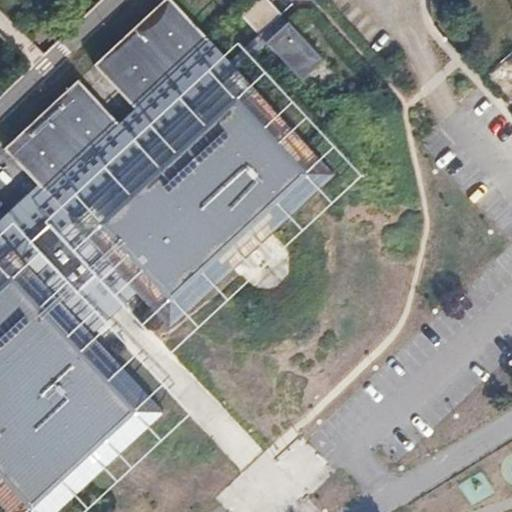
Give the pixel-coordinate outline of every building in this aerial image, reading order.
[(0,468),(41,511),(60,511),(165,414),(93,338),(116,317),(139,295),(171,330),(336,177),(239,75),(241,73),(232,64),(230,66),(168,0),(102,62),(112,76),(106,81),(134,111),(119,124),(91,95),(86,101),(73,89),(62,98),(4,153),(40,190),(0,227),(0,468)] [(202,25),(231,0),(180,0),(181,0),(202,25)] [(260,39),(232,64),(241,73),(268,48),(303,86),(325,66),(290,28),(282,36),(273,26),(282,18),(265,0),(261,0),(241,18),(260,39)] [(102,62),(95,69),(106,81),(112,76),(102,62)] [(79,83),(73,89),(86,101),(91,95),(79,83)] [(41,511),(0,468),(0,506),(5,511),(41,511)]
